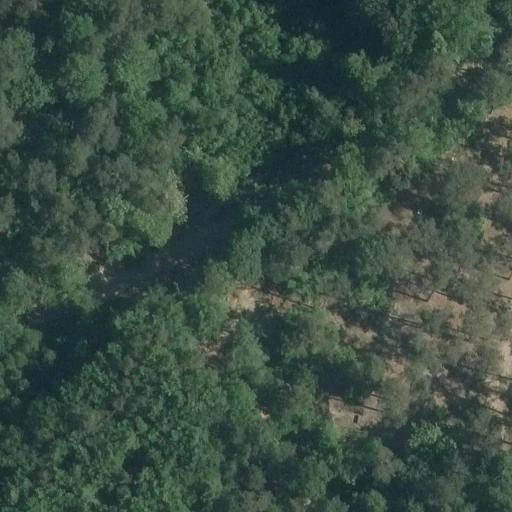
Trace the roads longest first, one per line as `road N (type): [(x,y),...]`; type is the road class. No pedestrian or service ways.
road 1 (track): [(154,260),(347,171),(418,131),(511,59)]
road 2 (track): [(335,511),(154,299),(154,260)]
road 3 (track): [(0,481),(109,314),(154,299)]
road 4 (track): [(0,330),(154,260)]
